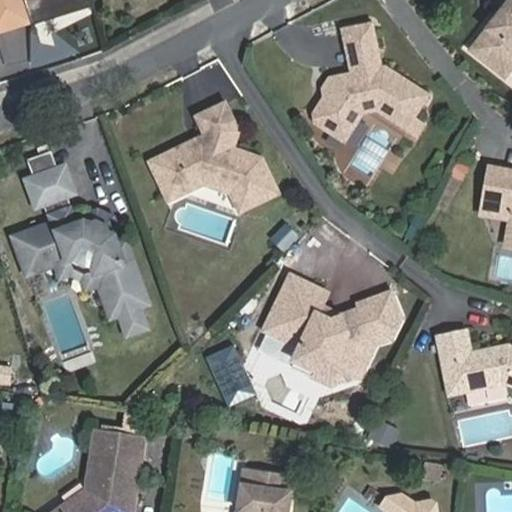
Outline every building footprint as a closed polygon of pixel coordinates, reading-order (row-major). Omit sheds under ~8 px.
[(24,0),(0,0),(0,30),(31,22),(24,0)] [(511,0),(497,0),(496,2),(503,7),(500,11),(504,15),(495,25),(491,22),(472,46),(506,73),(511,65),(511,0)] [(500,11),(491,22),(495,25),(504,15),(500,11)] [(373,22),(341,29),(350,73),(352,79),(345,80),(338,75),(329,76),(322,88),(323,97),(321,101),(316,125),(332,135),(346,113),(359,122),(364,114),(377,112),(418,138),(427,124),(416,118),(431,95),(386,66),(382,67),(373,22)] [(225,106),(199,118),(208,136),(207,140),(203,139),(152,161),(170,200),(204,185),(207,175),(215,173),(226,178),(234,195),(241,211),(278,195),(263,160),(229,149),(233,124),(225,106)] [(50,156),(33,162),(38,177),(55,171),(50,156)] [(38,177),(29,180),(38,206),(47,202),(65,196),(74,192),(65,167),(55,171),(38,177)] [(511,172),(491,168),(485,205),(511,210),(509,219),(511,219),(511,221),(509,239),(511,239),(511,172)] [(207,175),(204,185),(226,178),(215,173),(207,175)] [(47,202),(52,216),(70,210),(65,196),(47,202)] [(147,328),(139,307),(148,304),(136,268),(127,271),(124,263),(132,260),(126,242),(118,245),(115,237),(119,235),(115,224),(106,227),(97,223),(93,214),(82,218),(84,222),(75,225),(74,221),(70,210),(52,216),(55,223),(58,232),(49,235),(46,226),(15,238),(28,274),(45,267),(44,263),(55,259),(57,264),(74,257),(94,267),(101,284),(105,282),(109,293),(105,295),(112,317),(121,314),(129,334),(147,328)] [(281,222),(271,242),(288,251),(298,231),(281,222)] [(292,276),(265,330),(308,350),(305,356),(312,377),(331,386),(351,379),(353,374),(360,378),(377,344),(391,339),(402,317),(392,292),(360,304),(362,309),(331,321),(318,314),(328,293),(292,276)] [(467,329),(438,335),(446,376),(461,373),(465,393),(507,384),(511,386),(511,347),(509,346),(472,354),(467,329)] [(0,379),(11,380),(13,364),(0,363),(0,379)] [(368,440),(394,446),(399,425),(373,419),(368,440)] [(138,438),(94,431),(91,451),(96,451),(91,492),(63,511),(127,511),(129,500),(134,500),(140,455),(135,454),(138,438)] [(63,511),(91,492),(96,451),(91,451),(86,489),(54,511),(63,511)] [(442,467),(426,464),(423,480),(440,483),(442,467)] [(243,472),(238,511),(286,511),(291,479),(243,472)] [(437,511),(436,504),(432,501),(416,504),(402,494),(387,497),(381,506),(389,511),(437,511)]
